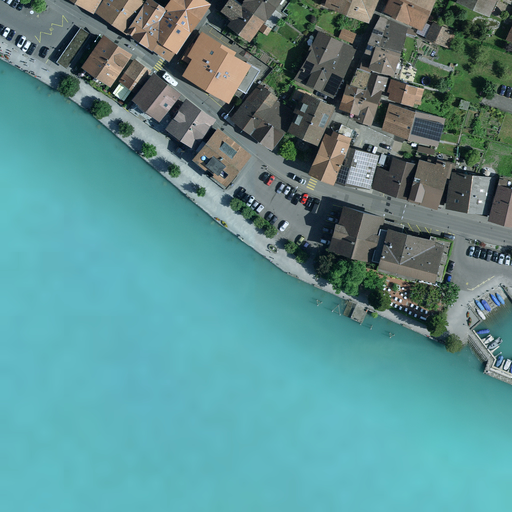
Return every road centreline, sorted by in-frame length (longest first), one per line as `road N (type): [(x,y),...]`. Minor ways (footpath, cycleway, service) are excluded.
road 1 (primary): [(301,176),(511,238)]
road 2 (residential): [(381,0),(301,176)]
road 3 (primary): [(165,70),(301,176)]
road 4 (primary): [(57,0),(165,70)]
